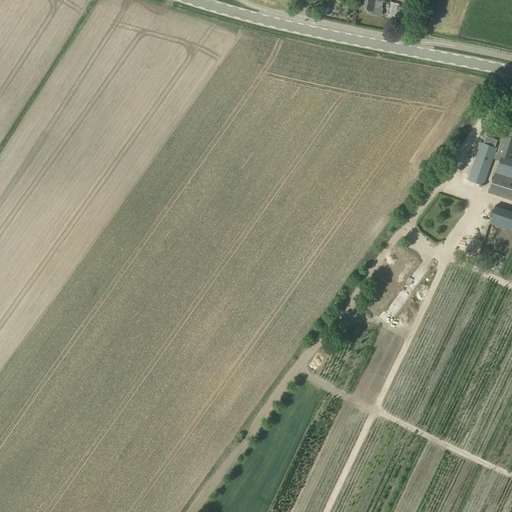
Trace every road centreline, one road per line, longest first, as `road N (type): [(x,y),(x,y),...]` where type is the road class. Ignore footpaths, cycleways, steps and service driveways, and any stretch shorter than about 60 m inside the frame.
road 1 (track): [(511,73),(189,511)]
road 2 (secondary): [(511,72),(191,0)]
